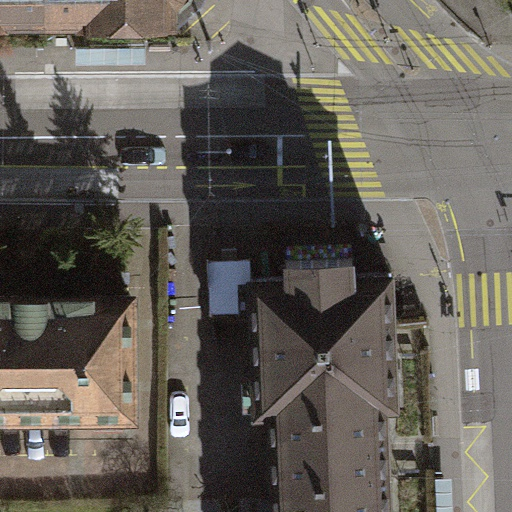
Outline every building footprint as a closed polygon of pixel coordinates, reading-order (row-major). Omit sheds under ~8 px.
[(0,0),(0,15),(43,15),(43,0),(0,0)] [(43,0),(43,15),(87,14),(87,21),(128,22),(127,15),(167,14),(185,0),(43,0)] [(334,358),(392,356),(389,271),(353,272),(353,254),(287,256),(288,276),(250,277),(253,366),(335,364),(334,358)] [(0,410),(131,411),(132,294),(27,294),(0,293),(0,410)] [(269,404),(273,511),(389,511),(384,401),(394,400),(392,356),(334,358),(335,364),(253,366),(255,405),(269,404)]
